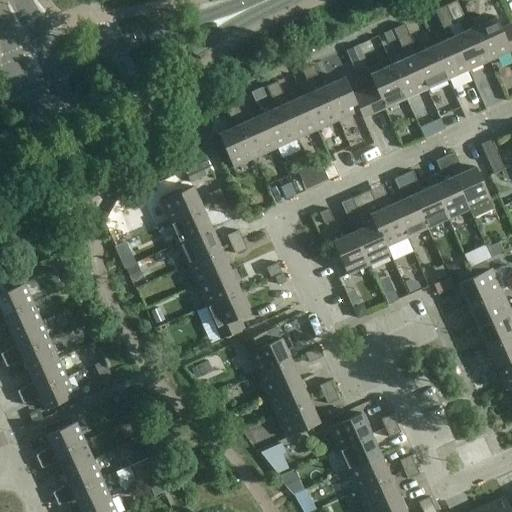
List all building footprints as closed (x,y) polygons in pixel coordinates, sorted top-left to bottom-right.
[(456,1),(446,6),(451,15),(455,24),(465,20),(456,1)] [(446,6),(435,11),(439,20),(451,15),(446,6)] [(451,15),(439,20),(444,29),(455,24),(451,15)] [(496,19),(475,28),(490,61),(511,51),(511,24),(501,30),(496,19)] [(409,34),(405,24),(394,30),(397,38),(398,39),(409,34)] [(454,38),(469,71),(490,61),(475,28),(454,38)] [(394,30),(384,34),(387,42),(397,38),(394,30)] [(409,34),(398,39),(402,48),(413,43),(409,34)] [(454,38),(433,47),(448,80),(469,71),(454,38)] [(448,80),(433,47),(412,57),(427,89),(448,80)] [(412,57),(392,66),(406,99),(427,89),(412,57)] [(318,75),(314,66),(302,71),(307,80),(318,75)] [(375,86),(364,91),(374,113),(406,99),(392,66),(370,76),(375,86)] [(374,113),(364,91),(353,96),(345,78),(324,88),(338,121),(360,111),(363,118),(374,113)] [(278,82),(266,87),(271,96),(282,91),(278,82)] [(324,88),(303,97),(318,130),(338,121),(324,88)] [(282,91),(271,96),(275,106),(286,100),(282,91)] [(282,107),(297,139),(318,130),(303,97),(282,107)] [(240,110),(236,101),(225,106),(229,115),(240,110)] [(282,107),(261,116),(276,149),(297,139),(282,107)] [(428,136),(448,127),(440,109),(420,119),(428,136)] [(245,119),(240,110),(229,115),(233,124),(245,119)] [(261,116),(241,125),(255,158),(276,149),(261,116)] [(255,158),(241,125),(219,135),(234,168),(255,158)] [(492,140),(481,145),(494,174),(505,169),(492,140)] [(445,157),(450,168),(460,164),(455,153),(445,157)] [(310,187),(343,172),(335,155),(302,171),(310,187)] [(450,168),(445,157),(436,161),(441,172),(450,168)] [(176,175),(178,180),(181,186),(212,172),(207,160),(176,175)] [(476,168),(455,177),(469,210),(470,210),(473,217),(494,208),(476,168)] [(404,176),(409,187),(418,183),(413,171),(404,176)] [(409,187),(404,176),(394,180),(399,191),(409,187)] [(448,219),(469,210),(455,177),(434,187),(448,219)] [(170,224),(203,209),(193,187),(160,202),(170,224)] [(434,187),(413,196),(428,229),(448,219),(434,187)] [(224,199),(220,190),(209,195),(213,204),(224,199)] [(361,195),(366,206),(375,202),(370,191),(361,195)] [(366,206),(361,195),(352,199),(357,210),(366,206)] [(392,206),(407,238),(428,229),(413,196),(392,206)] [(224,199),(213,204),(217,213),(229,208),(224,199)] [(374,224),(375,224),(386,248),(387,247),(407,238),(392,206),(370,215),(374,224)] [(203,209),(170,224),(179,244),(212,230),(203,209)] [(334,221),(329,209),(320,214),(325,225),(334,221)] [(374,224),(355,233),(369,266),(391,256),(387,247),(386,248),(375,224),(374,224)] [(189,265),(221,250),(212,230),(179,244),(189,265)] [(243,241),(239,231),(228,236),(232,245),(243,241)] [(369,266),(355,233),(333,243),(348,276),(369,266)] [(243,241),(232,245),(236,255),(247,250),(243,241)] [(221,250),(189,265),(198,286),(231,271),(221,250)] [(282,273),(278,263),(267,269),(271,278),(282,273)] [(459,284),(469,306),(502,291),(492,269),(459,284)] [(208,307),(240,292),(231,271),(198,286),(208,307)] [(0,318),(33,303),(25,284),(0,295),(0,308),(0,318)] [(469,306),(478,327),(511,312),(502,291),(469,306)] [(240,292),(208,307),(222,339),(244,329),(239,318),(250,314),(240,292)] [(0,327),(8,325),(12,335),(42,322),(33,303),(0,318),(0,327)] [(511,314),(511,312),(478,327),(488,347),(511,336),(511,314)] [(1,355),(4,361),(50,341),(42,322),(12,335),(17,346),(1,355)] [(258,375),(291,361),(281,339),(270,344),(266,333),(244,343),(258,375)] [(497,368),(511,361),(511,336),(488,347),(497,368)] [(24,362),(29,372),(58,359),(50,341),(4,361),(7,367),(24,362)] [(321,358),(316,349),(305,354),(309,364),(321,358)] [(18,392),(21,398),(67,378),(58,359),(29,372),(34,383),(18,392)] [(291,361),(258,375),(268,396),(300,381),(291,361)] [(511,361),(497,368),(507,390),(511,387),(511,361)] [(75,397),(67,378),(21,398),(24,405),(41,399),(46,410),(75,397)] [(300,381),(268,396),(277,417),(310,402),(300,381)] [(324,396),(335,391),(331,381),(320,386),(324,396)] [(335,391),(324,396),(328,405),(339,400),(335,391)] [(310,402),(277,417),(287,438),(320,424),(310,402)] [(59,411),(57,406),(44,412),(43,408),(29,414),(33,423),(59,411)] [(339,450),(372,435),(362,414),(329,429),(339,450)] [(386,429),(397,424),(393,415),(382,420),(386,429)] [(39,463),(85,442),(76,423),(47,436),(52,447),(37,456),(39,463)] [(397,424),(386,429),(390,438),(401,433),(397,424)] [(372,435),(339,450),(348,471),(381,456),(372,435)] [(85,442),(39,463),(42,469),(60,463),(64,474),(94,460),(85,442)] [(281,445),(260,455),(267,463),(282,456),(285,455),(281,445)] [(151,455),(134,462),(142,483),(160,476),(151,455)] [(381,456),(348,471),(358,492),(390,477),(381,456)] [(404,470),(416,465),(412,456),(400,461),(404,470)] [(94,460),(64,474),(69,484),(53,494),(56,500),(102,479),(94,460)] [(416,465),(404,470),(409,480),(420,475),(416,465)] [(390,477),(358,492),(366,511),(367,511),(400,498),(390,477)] [(76,501),(81,511),(110,498),(102,479),(56,500),(59,506),(76,501)] [(116,511),(110,498),(81,511),(116,511)] [(406,511),(400,498),(367,511),(406,511)] [(419,503),(423,511),(434,507),(430,498),(419,503)] [(502,498),(486,506),(488,511),(511,511),(506,499),(503,501),(502,498)]
